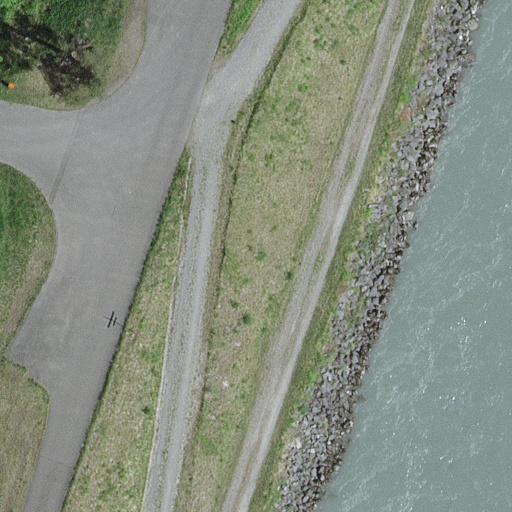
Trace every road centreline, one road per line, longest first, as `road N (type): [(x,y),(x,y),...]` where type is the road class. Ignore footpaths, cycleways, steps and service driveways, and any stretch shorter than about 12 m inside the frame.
road 1 (track): [(289,0),(258,59),(183,83),(211,135),(154,511)]
road 2 (track): [(412,0),(243,511)]
road 3 (track): [(155,161),(38,511)]
road 4 (track): [(213,0),(155,161)]
road 5 (track): [(0,131),(155,161)]
